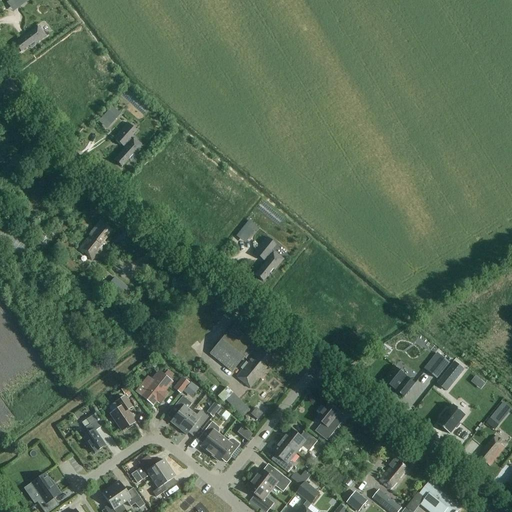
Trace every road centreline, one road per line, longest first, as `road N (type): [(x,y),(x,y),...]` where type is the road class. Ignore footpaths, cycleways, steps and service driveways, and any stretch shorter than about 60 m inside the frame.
road 1 (unclassified): [(318,364),(104,192),(0,72)]
road 2 (unclassified): [(500,511),(318,364)]
road 3 (residential): [(220,481),(154,435),(78,486)]
road 4 (residential): [(220,481),(318,364)]
